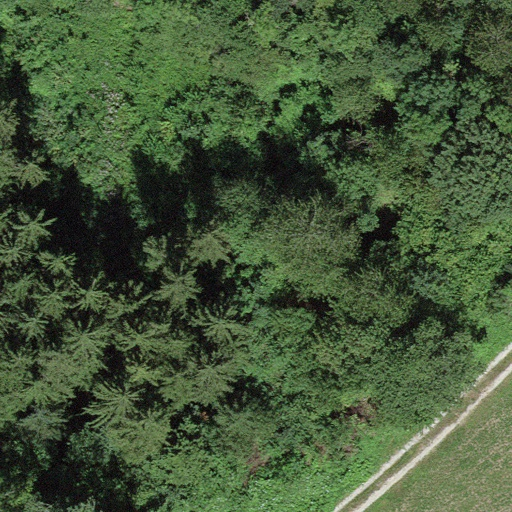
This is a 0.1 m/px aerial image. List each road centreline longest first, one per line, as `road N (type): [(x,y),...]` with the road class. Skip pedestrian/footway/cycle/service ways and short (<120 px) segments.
road 1 (track): [(42,511),(76,447),(97,326),(129,0)]
road 2 (track): [(511,349),(338,511)]
